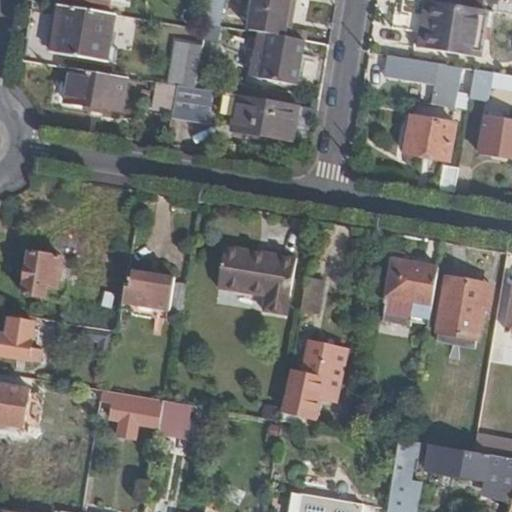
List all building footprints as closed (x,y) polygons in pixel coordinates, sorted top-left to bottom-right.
[(257,0),(252,32),(273,36),(287,38),(293,0),(257,0)] [(511,0),(480,0),(479,9),(490,11),(511,14),(511,0)] [(479,9),(430,2),(422,48),(482,58),(490,11),(479,9)] [(120,17),(68,8),(65,28),(60,27),(55,54),(112,64),(120,17)] [(208,25),(207,31),(207,34),(222,37),(224,27),(208,25)] [(298,89),(306,41),(287,38),(273,36),(265,83),(298,89)] [(170,87),(179,88),(197,91),(204,48),(178,45),(170,87)] [(477,70),(390,55),(387,75),(446,85),(444,102),(458,104),(463,79),(475,80),(477,70)] [(511,75),(477,70),(475,80),(472,99),(488,103),(492,87),(511,90),(511,75)] [(127,80),(72,72),(67,105),(122,113),(127,80)] [(156,111),(175,114),(179,88),(170,87),(160,85),(156,111)] [(179,88),(175,114),(193,117),(197,91),(179,88)] [(197,91),(193,117),(209,120),(213,94),(197,91)] [(224,116),(238,118),(240,99),(227,96),(224,116)] [(295,141),(300,108),(240,99),(238,118),(235,131),(295,141)] [(457,126),(414,118),(408,155),(451,162),(457,126)] [(480,152),(511,157),(511,122),(486,119),(480,152)] [(446,166),(442,192),(456,194),(460,169),(446,166)] [(287,317),(298,261),(227,248),(219,290),(267,299),(264,313),(287,317)] [(431,326),(441,269),(406,264),(407,254),(392,252),(392,261),(393,262),(386,312),(413,317),(413,323),(431,326)] [(56,260),(33,256),(25,296),(57,302),(62,274),(54,272),(56,260)] [(185,310),(189,285),(177,284),(178,280),(136,272),(132,291),(160,295),(157,309),(172,312),(173,307),(185,310)] [(449,279),(440,333),(478,338),(488,287),(469,282),(468,278),(454,277),(454,280),(449,279)] [(324,283),(308,281),(303,314),(318,316),(324,283)] [(413,317),(386,312),(384,328),(411,332),(413,323),(413,317)] [(37,320),(12,316),(11,322),(36,325),(37,320)] [(36,325),(11,322),(9,338),(3,338),(0,339),(0,351),(0,352),(0,358),(41,365),(44,344),(34,342),(36,325)] [(58,330),(59,324),(44,322),(43,328),(58,330)] [(112,353),(115,333),(93,330),(92,332),(86,332),(85,342),(100,345),(100,351),(112,353)] [(478,338),(440,333),(438,343),(477,349),(478,338)] [(313,346),(310,361),(324,364),(328,349),(313,346)] [(294,374),(282,421),(313,426),(314,420),(317,420),(321,399),(339,403),(350,355),(328,349),(324,364),(310,361),(306,376),(294,374)] [(34,380),(0,374),(0,425),(25,429),(34,380)] [(118,394),(106,392),(104,404),(115,405),(113,420),(123,422),(120,438),(137,440),(139,426),(160,429),(163,414),(164,409),(116,401),(118,394)] [(195,406),(170,402),(165,401),(164,409),(163,414),(193,419),(195,406)] [(366,406),(352,404),(347,433),(361,435),(366,406)] [(412,443),(401,441),(389,511),(418,511),(422,486),(413,484),(417,460),(422,461),(424,445),(412,443)] [(511,458),(476,453),(434,447),(430,472),(511,486),(507,500),(511,501),(511,458)]
